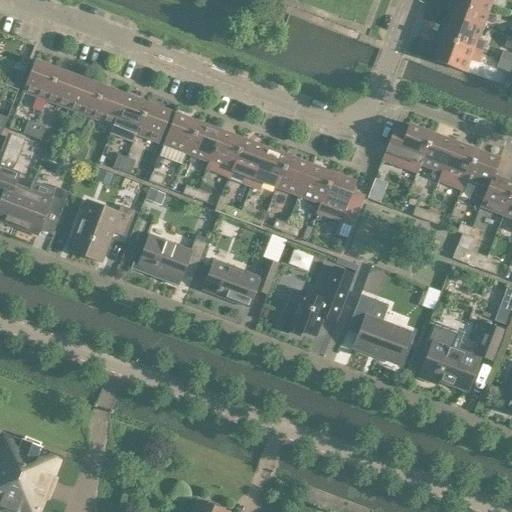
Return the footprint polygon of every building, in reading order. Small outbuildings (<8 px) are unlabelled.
[(479,0),(457,0),(452,15),(483,27),(491,5),(479,0)] [(428,6),(426,17),(443,20),(445,9),(428,6)] [(479,39),(483,27),(452,15),(443,38),(483,53),(487,42),(479,39)] [(479,63),(483,53),(443,38),(434,60),(466,73),(470,60),(479,63)] [(500,59),(511,63),(511,53),(504,51),(500,59)] [(511,68),(511,63),(500,59),(497,68),(510,73),(511,68)] [(46,100),(48,101),(59,70),(36,61),(24,92),(38,97),(33,109),(42,112),(46,100)] [(9,77),(22,82),(26,73),(12,68),(9,77)] [(48,101),(70,109),(81,78),(59,70),(48,101)] [(22,82),(9,77),(6,85),(19,90),(22,82)] [(70,109),(92,118),(104,87),(81,78),(70,109)] [(92,118),(114,126),(126,95),(104,87),(92,118)] [(114,126),(137,134),(148,103),(126,95),(114,126)] [(171,112),(148,103),(137,134),(159,143),(171,112)] [(0,124),(5,127),(8,118),(0,114),(0,124)] [(198,122),(175,114),(163,144),(187,153),(198,122)] [(34,137),(39,124),(29,121),(24,134),(34,137)] [(221,131),(198,122),(187,153),(209,162),(221,131)] [(39,124),(34,137),(41,140),(46,127),(39,124)] [(418,173),(422,165),(420,164),(432,133),(409,125),(406,133),(394,129),(382,160),(417,173),(418,173)] [(243,139),(221,131),(209,162),(206,171),(229,179),(232,170),(231,170),(243,139)] [(439,181),(442,173),(443,173),(455,142),(432,133),(420,164),(422,165),(434,169),(431,178),(439,181)] [(0,198),(0,220),(16,227),(30,190),(8,182),(12,171),(15,164),(17,164),(26,139),(11,134),(4,153),(2,159),(0,163),(0,192),(2,194),(0,198)] [(232,170),(245,175),(242,184),(251,188),(266,148),(243,139),(231,170),(232,170)] [(67,155),(77,159),(82,146),(72,142),(69,151),(67,155)] [(439,181),(440,182),(462,190),(466,182),(465,182),(477,150),(455,142),(443,173),(442,173),(439,181)] [(82,146),(77,159),(84,162),(89,149),(82,146)] [(263,182),(276,187),(288,156),(266,148),(251,188),(260,191),(263,182)] [(52,150),(48,160),(58,164),(62,153),(52,150)] [(477,196),(484,199),(487,190),(488,190),(493,176),(494,176),(494,175),(493,175),(500,159),(477,150),(465,182),(466,182),(478,186),(475,192),(477,196)] [(123,171),(128,158),(118,155),(114,168),(123,171)] [(311,165),(288,156),(276,187),(299,196),(311,165)] [(128,158),(123,171),(130,174),(135,161),(128,158)] [(333,173),(311,165),(299,196),(320,204),(321,204),(333,173)] [(99,169),(96,180),(108,184),(112,173),(99,169)] [(149,181),(161,186),(165,177),(153,173),(149,181)] [(356,182),(333,173),(321,204),(320,204),(317,212),(352,226),(363,195),(353,191),(356,182)] [(193,175),(190,185),(212,192),(215,182),(193,175)] [(480,207),(504,215),(511,193),(511,182),(494,175),(494,176),(493,176),(488,190),(487,190),(484,199),(480,207)] [(33,180),(30,190),(16,227),(38,236),(48,211),(60,215),(69,192),(56,187),(55,189),(33,180)] [(195,199),(198,190),(186,185),(183,194),(195,199)] [(372,187),(367,198),(379,202),(383,191),(372,187)] [(146,199),(161,205),(165,193),(150,188),(146,199)] [(198,190),(195,199),(207,203),(210,194),(198,190)] [(234,205),(251,212),(255,203),(238,196),(234,205)] [(71,248),(100,259),(111,232),(125,237),(135,211),(120,206),(117,214),(88,203),(71,248)] [(229,207),(226,215),(238,220),(242,212),(229,207)] [(425,220),(428,212),(416,207),(413,215),(425,220)] [(278,218),(302,228),(306,217),(282,208),(278,218)] [(250,224),(253,216),(242,212),(238,220),(250,224)] [(428,212),(425,220),(437,224),(440,216),(428,212)] [(285,232),(288,224),(276,219),(273,228),(285,232)] [(285,232),(296,237),(299,228),(288,224),(285,232)] [(461,224),(458,232),(470,237),(473,228),(461,224)] [(194,276),(206,244),(196,240),(191,251),(150,236),(139,266),(180,281),(184,272),(194,276)] [(486,262),(487,258),(458,247),(454,259),(467,264),(483,270),(486,262)] [(214,260),(203,290),(250,308),(256,290),(267,294),(279,264),(267,260),(260,278),(214,260)] [(497,266),(486,262),(483,270),(494,274),(497,266)] [(336,322),(347,294),(354,274),(335,266),(327,286),(323,299),(303,291),(293,316),(289,314),(283,329),(292,332),(293,330),(302,333),(302,331),(316,336),(323,318),(336,322)] [(411,333),(383,322),(389,305),(361,295),(348,331),(359,335),(355,346),(371,352),(371,351),(379,354),(378,356),(399,364),(411,333)] [(507,326),(511,314),(501,310),(498,312),(494,321),(507,326)] [(504,332),(488,325),(477,353),(494,360),(504,332)] [(431,347),(420,377),(438,384),(439,380),(468,391),(479,361),(454,351),(461,335),(437,326),(429,346),(431,347)] [(0,436),(0,509),(7,511),(38,511),(60,457),(39,449),(40,447),(23,441),(22,442),(1,433),(0,436)] [(198,501),(193,511),(226,511),(221,510),(219,505),(210,501),(205,504),(198,501)]
